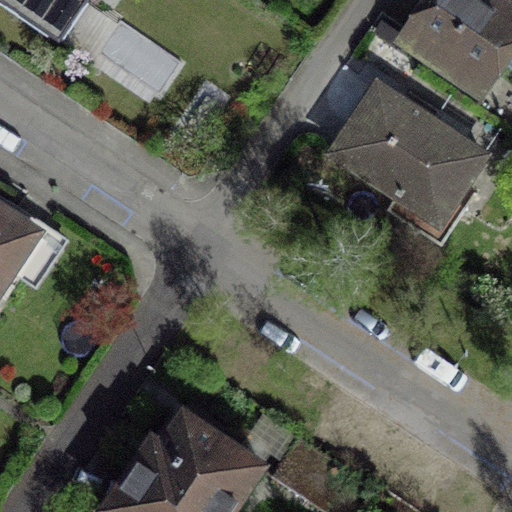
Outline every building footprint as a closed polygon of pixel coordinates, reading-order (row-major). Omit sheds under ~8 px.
[(116,0),(14,0),(87,46),(116,0)] [(511,108),(511,0),(443,0),(407,59),(506,119),(511,108)] [(509,167),(389,87),(333,170),(453,250),(509,167)] [(74,244),(0,190),(0,335),(2,336),(74,244)] [(267,511),(289,481),(192,414),(123,511),(267,511)]
